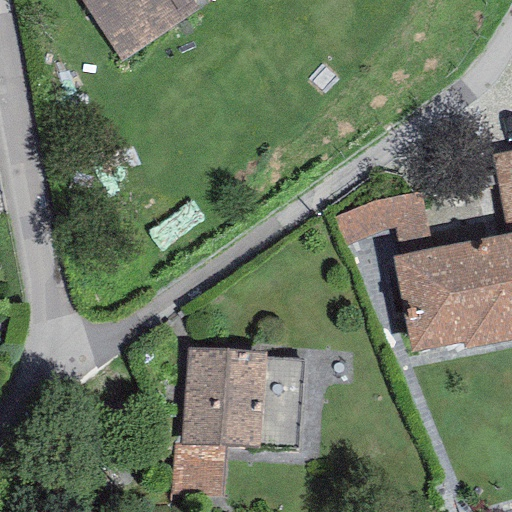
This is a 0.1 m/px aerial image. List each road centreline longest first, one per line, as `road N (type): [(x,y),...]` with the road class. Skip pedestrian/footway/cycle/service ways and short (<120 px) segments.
road 1 (residential): [(66,396),(209,280),(511,68)]
road 2 (residential): [(66,396),(0,29)]
